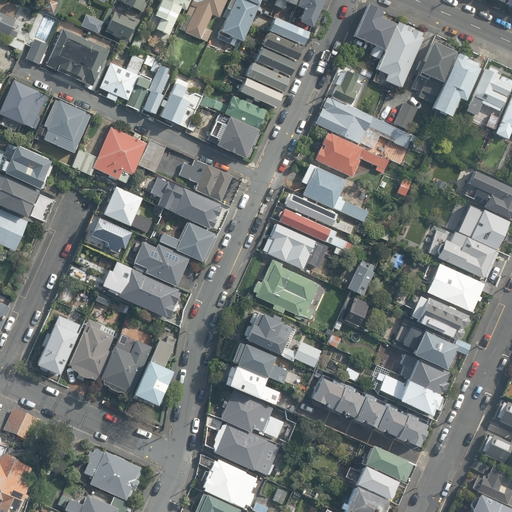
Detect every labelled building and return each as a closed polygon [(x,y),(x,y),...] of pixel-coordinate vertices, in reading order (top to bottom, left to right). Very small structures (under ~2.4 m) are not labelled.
[(121,0),(121,1),(141,10),(144,0),(121,0)] [(158,0),(147,26),(166,34),(178,7),(185,11),(189,0),(158,0)] [(226,0),(192,0),(180,27),(209,40),(226,0)] [(229,0),(226,8),(230,10),(220,31),(242,41),(260,0),(229,0)] [(321,0),(299,0),(299,2),(304,4),(297,19),(311,25),(321,0)] [(511,0),(504,0),(503,4),(511,8),(511,0)] [(382,11),(368,5),(353,37),(374,47),(371,55),(379,59),(395,24),(379,17),(382,11)] [(138,17),(111,6),(100,30),(127,42),(138,17)] [(0,29),(6,32),(13,18),(0,12),(0,29)] [(101,20),(84,12),(79,24),(96,31),(101,20)] [(308,30),(272,14),(266,28),(302,44),(308,30)] [(425,34),(398,22),(377,70),(387,75),(384,80),(401,88),(425,34)] [(105,50),(59,30),(43,65),(90,86),(105,50)] [(301,46),(266,31),(261,44),(295,59),(301,46)] [(127,48),(133,51),(138,53),(144,41),(132,36),(127,48)] [(46,46),(33,40),(24,59),(38,65),(46,46)] [(453,51),(431,42),(418,72),(440,81),(453,51)] [(294,62),(260,46),(253,60),(288,75),(294,62)] [(123,70),(107,63),(96,88),(124,100),(141,59),(130,54),(123,70)] [(346,61),(343,67),(364,76),(368,78),(375,62),(357,54),(352,64),(346,61)] [(479,64),(454,54),(430,109),(447,117),(455,98),(462,101),(479,64)] [(287,78),(250,61),(244,74),(281,91),(287,78)] [(166,69),(157,65),(139,108),(152,113),(160,95),(159,94),(167,75),(164,74),(166,69)] [(511,78),(484,66),(464,110),(475,114),(480,103),(497,110),(511,78)] [(360,76),(348,70),(341,85),(336,83),(330,95),(354,106),(364,84),(357,81),(360,76)] [(186,79),(175,74),(157,115),(185,127),(199,94),(192,91),(186,92),(181,90),(186,79)] [(149,82),(136,76),(124,105),(137,110),(149,82)] [(280,93),(244,77),(238,90),(274,106),(280,93)] [(45,96),(11,81),(0,105),(0,115),(30,129),(45,96)] [(511,87),(493,132),(505,138),(508,130),(511,131),(511,87)] [(227,103),(207,94),(203,103),(257,127),(265,109),(231,93),(227,103)] [(414,134),(329,97),(317,123),(365,144),(371,130),(409,147),(414,134)] [(88,113),(51,98),(35,137),(71,152),(88,113)] [(417,105),(403,99),(393,122),(407,128),(417,105)] [(218,115),(198,106),(188,129),(192,131),(190,135),(205,143),(209,136),(216,119),(218,115)] [(256,129),(220,113),(209,138),(215,141),(213,144),(244,158),(256,129)] [(143,143),(109,128),(92,166),(125,182),(143,143)] [(386,158),(325,130),(313,157),(351,174),(359,157),(374,164),(373,167),(380,171),(386,158)] [(166,146),(149,138),(137,164),(154,171),(166,146)] [(6,150),(0,147),(0,168),(3,170),(2,173),(36,188),(37,186),(42,188),(52,163),(47,161),(48,159),(10,142),(6,150)] [(95,155),(78,147),(69,165),(87,173),(95,155)] [(232,175),(194,159),(192,165),(184,161),(178,174),(197,182),(194,190),(220,201),(232,175)] [(354,183),(308,162),(300,179),(305,182),(301,192),(361,219),(365,209),(336,196),(338,191),(344,194),(346,189),(350,191),(354,183)] [(450,187),(462,193),(472,172),(459,167),(450,187)] [(0,205),(25,217),(37,190),(0,173),(0,205)] [(511,213),(511,186),(482,174),(473,194),(485,199),(481,206),(510,219),(511,213)] [(223,204),(157,175),(149,191),(159,196),(156,204),(211,229),(223,204)] [(414,180),(404,176),(397,192),(406,196),(414,180)] [(140,196),(115,184),(102,212),(127,224),(140,196)] [(338,212),(290,190),(284,204),(350,233),(354,225),(340,219),(338,222),(334,220),(338,212)] [(508,220),(480,207),(479,209),(466,203),(462,213),(455,210),(451,220),(457,223),(455,229),(495,248),(508,220)] [(333,229),(283,206),(277,218),(347,250),(350,243),(331,234),(333,229)] [(27,221),(0,209),(0,242),(15,248),(27,221)] [(130,230),(96,216),(89,233),(106,241),(108,247),(115,250),(118,244),(123,246),(130,230)] [(216,233),(186,220),(178,237),(162,230),(157,240),(203,261),(216,233)] [(331,245),(276,220),(263,249),(305,268),(311,253),(324,259),(331,245)] [(496,250),(452,231),(447,240),(442,238),(434,256),(484,278),(496,250)] [(155,246),(140,239),(131,260),(145,266),(143,269),(175,284),(188,257),(157,242),(155,246)] [(71,263),(97,275),(100,268),(102,264),(76,252),(71,263)] [(283,261),(272,256),(261,281),(256,279),(252,288),(256,290),(254,294),(273,302),(272,305),(283,310),(284,306),(313,318),(318,308),(310,305),(320,280),(282,264),(283,261)] [(372,267),(358,260),(345,286),(360,292),(372,267)] [(484,282),(438,261),(423,292),(470,313),(484,282)] [(179,288),(122,262),(112,285),(114,295),(166,318),(179,288)] [(466,314),(426,295),(415,318),(455,337),(466,314)] [(362,316),(345,307),(340,317),(357,326),(362,316)] [(293,326),(257,310),(244,338),(280,354),(293,326)] [(119,329),(89,316),(67,367),(97,379),(119,329)] [(455,343),(402,319),(391,344),(443,368),(455,343)] [(77,332),(55,321),(36,361),(59,371),(77,332)] [(150,344),(122,332),(116,345),(114,344),(99,379),(129,392),(150,344)] [(329,332),(324,342),(338,348),(342,338),(329,332)] [(165,340),(157,336),(131,392),(155,403),(172,368),(165,365),(178,337),(169,333),(165,340)] [(275,356),(238,340),(229,360),(232,361),(266,376),(267,373),(285,381),(290,368),(273,361),(275,356)] [(446,371),(402,351),(393,370),(437,390),(446,371)] [(453,374),(456,375),(464,357),(454,352),(446,371),(453,374)] [(266,376),(232,361),(223,381),(291,410),(297,396),(264,382),(266,376)] [(345,376),(355,380),(358,374),(337,364),(332,375),(343,380),(345,376)] [(344,381),(323,372),(311,399),(332,408),(344,381)] [(438,394),(386,372),(379,389),(398,397),(396,400),(429,415),(438,394)] [(365,390),(344,381),(332,408),(353,417),(365,390)] [(272,407),(232,388),(219,417),(248,431),(250,425),(268,433),(276,416),(269,413),(272,407)] [(386,399),(365,390),(353,417),(374,426),(386,399)] [(406,408),(386,399),(374,426),(394,434),(406,408)] [(496,419),(511,426),(511,403),(504,400),(496,419)] [(35,427),(39,419),(11,407),(7,416),(1,430),(29,442),(35,427)] [(428,417),(406,408),(394,434),(416,444),(428,417)] [(274,444),(225,422),(213,447),(262,470),(274,444)] [(481,453),(502,462),(510,443),(490,434),(481,453)] [(10,444),(0,440),(0,511),(20,511),(32,482),(28,481),(33,467),(5,454),(10,444)] [(408,463),(369,445),(361,464),(400,481),(408,463)] [(141,464),(96,446),(83,477),(128,495),(141,464)] [(262,478),(220,458),(206,488),(248,508),(262,478)] [(511,474),(490,465),(486,475),(481,473),(480,477),(476,475),(471,486),(475,488),(474,490),(511,506),(511,474)] [(396,482),(361,466),(353,484),(389,499),(396,482)] [(284,508),(291,494),(276,487),(269,501),(284,508)] [(380,511),(386,501),(353,487),(341,511),(380,511)] [(511,511),(511,508),(475,492),(466,511),(511,511)] [(245,511),(204,493),(195,511),(245,511)] [(85,495),(81,504),(70,499),(65,511),(113,511),(116,508),(85,495)]
